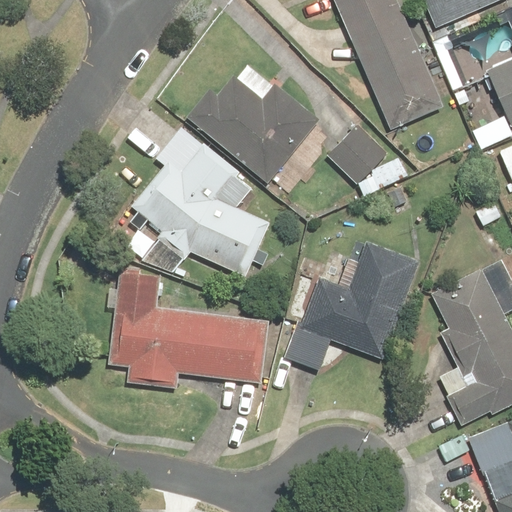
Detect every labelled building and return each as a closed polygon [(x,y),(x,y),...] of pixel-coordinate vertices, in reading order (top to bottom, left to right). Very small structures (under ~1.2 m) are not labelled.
[(450,106),(402,0),(336,0),(395,130),(450,106)] [(430,0),(443,29),(508,0),(430,0)] [(453,40),(436,47),(457,93),(473,86),(453,40)] [(213,93),(193,115),(273,184),(327,122),(282,82),(279,85),(252,62),(220,99),(213,93)] [(511,62),(492,71),(511,118),(511,62)] [(394,152),(364,123),(332,156),(363,185),(394,152)] [(163,235),(189,261),(196,252),(251,277),(275,222),(243,207),(258,189),(242,169),(209,139),(203,145),(186,128),(159,155),(172,168),(137,202),(166,231),(163,235)] [(383,164),(363,185),(340,196),(346,208),(413,174),(402,154),(383,164)] [(486,229),(509,217),(500,201),(477,213),(486,229)] [(390,359),(425,260),(371,240),(363,263),(350,258),(340,285),(322,279),(305,328),(298,325),(287,357),(325,371),(336,340),(390,359)] [(511,404),(511,317),(510,313),(511,311),(511,262),(510,258),(437,293),(454,328),(443,334),(459,367),(447,372),(472,423),(511,404)] [(112,288),(111,308),(117,308),(113,381),(185,386),(185,378),(270,383),(274,318),(166,311),(169,273),(119,270),(118,289),(112,288)] [(511,511),(511,420),(473,437),(503,511),(511,511)]
